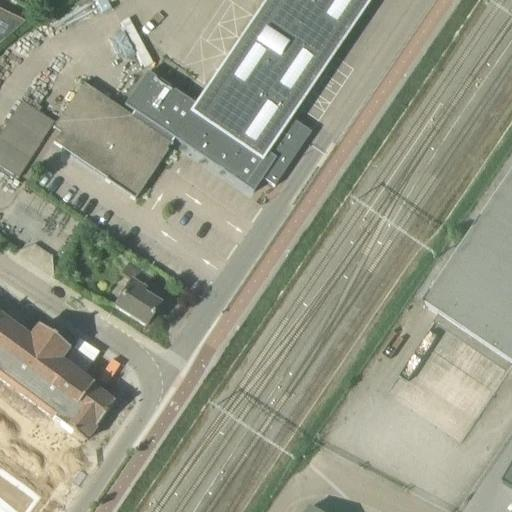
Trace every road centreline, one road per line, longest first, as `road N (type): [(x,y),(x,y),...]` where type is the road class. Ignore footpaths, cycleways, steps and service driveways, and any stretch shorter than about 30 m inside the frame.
road 1 (unclassified): [(0,269),(168,376),(77,511)]
road 2 (unclassified): [(407,511),(354,481),(319,480),(294,492),(280,511)]
